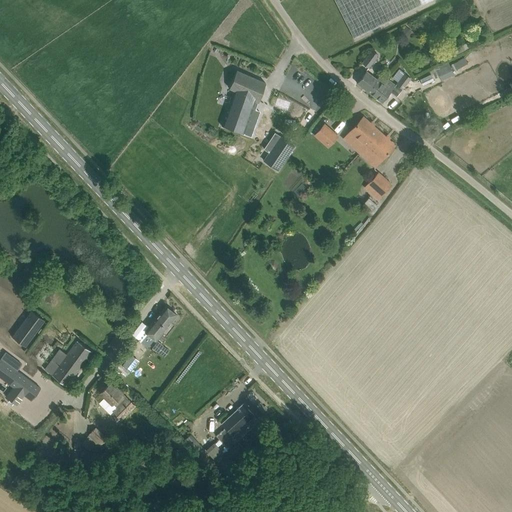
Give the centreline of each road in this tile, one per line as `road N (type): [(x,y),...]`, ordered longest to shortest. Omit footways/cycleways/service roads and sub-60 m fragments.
road 1 (primary): [(406,511),(178,270)]
road 2 (primary): [(178,270),(0,81)]
road 3 (unclassified): [(431,148),(333,73),(272,0)]
road 4 (unclassified): [(81,391),(178,270)]
